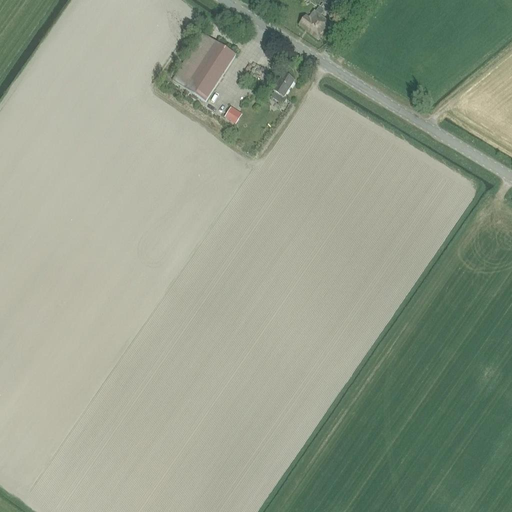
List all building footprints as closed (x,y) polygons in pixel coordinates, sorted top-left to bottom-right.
[(331,15),(342,0),(324,0),(320,6),(331,15)] [(326,22),(320,17),(324,13),(319,9),(315,14),(315,13),(310,20),(307,17),(300,27),(318,41),(329,26),(325,23),(326,22)] [(203,35),(174,82),(207,104),(237,56),(203,35)] [(271,98),(284,106),(287,100),(285,99),(295,83),(284,76),(273,93),(274,93),(271,98)] [(372,104),(376,98),(361,89),(357,95),(372,104)] [(216,117),(223,106),(219,103),(212,114),(216,117)] [(231,109),(226,117),(236,124),(242,115),(231,109)]
